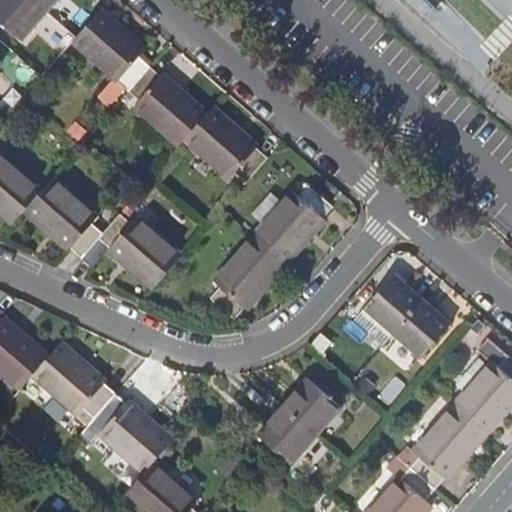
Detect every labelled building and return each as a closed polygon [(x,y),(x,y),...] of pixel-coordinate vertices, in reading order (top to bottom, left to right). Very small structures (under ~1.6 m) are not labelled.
[(47,10),(34,0),(0,0),(0,20),(22,39),(47,10)] [(34,0),(47,10),(55,0),(34,0)] [(129,91),(150,65),(139,56),(145,48),(101,9),(72,42),(129,91)] [(37,26),(52,37),(62,25),(47,14),(37,26)] [(161,75),(150,65),(129,91),(139,100),(134,107),(179,146),(185,139),(207,113),(162,73),(161,75)] [(213,106),(207,113),(185,139),(230,178),(236,172),(247,182),(268,158),(257,147),(258,146),(213,106)] [(0,212),(13,223),(24,210),(41,191),(0,154),(0,212)] [(82,257),(98,238),(103,233),(92,223),(98,217),(53,177),(41,191),(24,210),(69,250),(71,248),(82,257)] [(292,191),(253,236),(286,265),(326,220),(324,218),(333,206),(308,185),(299,196),(292,191)] [(120,214),(103,233),(98,238),(109,248),(108,251),(154,289),(182,256),(137,216),(131,222),(120,214)] [(286,265),(253,236),(214,281),(220,286),(211,298),(235,319),(245,308),(286,265)] [(393,332),(422,300),(393,275),(365,308),(393,332)] [(450,324),(422,300),(393,332),(422,358),(450,324)] [(0,371),(21,389),(33,376),(49,356),(4,317),(2,319),(0,317),(0,371)] [(491,361),(453,405),(486,434),(511,403),(511,358),(488,338),(479,350),(491,361)] [(84,408),(94,417),(116,393),(105,383),(106,381),(61,342),(49,356),(33,376),(77,414),(84,408)] [(308,378),(283,407),(316,435),(341,406),(308,378)] [(196,511),(192,508),(198,501),(153,463),(173,440),(128,401),(127,402),(116,393),(94,417),(105,427),(99,434),(144,473),(125,495),(143,511),(196,511)] [(53,394),(44,405),(64,422),(73,411),(53,394)] [(486,434),(453,405),(414,450),(420,456),(411,467),(435,488),(444,478),(446,479),(486,434)] [(316,435),(283,407),(258,435),(291,464),(316,435)] [(435,488),(411,467),(401,479),(400,477),(368,511),(426,511),(432,506),(426,500),(435,488)]
